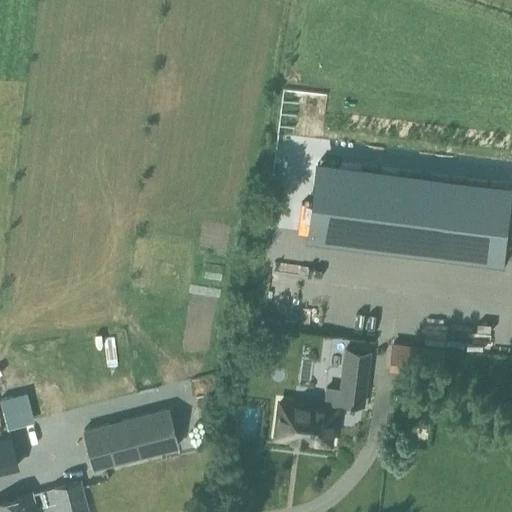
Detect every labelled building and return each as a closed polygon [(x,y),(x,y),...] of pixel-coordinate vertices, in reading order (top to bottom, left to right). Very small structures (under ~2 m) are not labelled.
[(337,163),(345,104),(312,100),(304,159),(337,163)] [(501,205),(308,174),(296,243),(490,275),(501,205)] [(322,319),(363,329),(371,294),(357,291),(355,301),(328,294),(322,319)] [(403,371),(407,372),(441,376),(444,349),(444,348),(406,343),(406,344),(403,371)] [(280,401),(276,436),(292,438),(304,440),(304,439),(330,443),(331,433),(335,434),(338,409),(337,409),(338,401),(349,402),(349,404),(353,404),(353,403),(363,404),(369,351),(346,348),(341,388),(327,387),(324,407),(280,401)] [(0,398),(0,399),(8,429),(20,426),(12,396),(0,398)] [(95,469),(178,448),(169,409),(85,430),(95,469)] [(0,471),(17,467),(9,436),(0,438),(0,471)] [(42,504),(36,506),(32,492),(0,500),(0,511),(44,511),(57,509),(58,511),(89,511),(81,481),(39,492),(42,504)]
